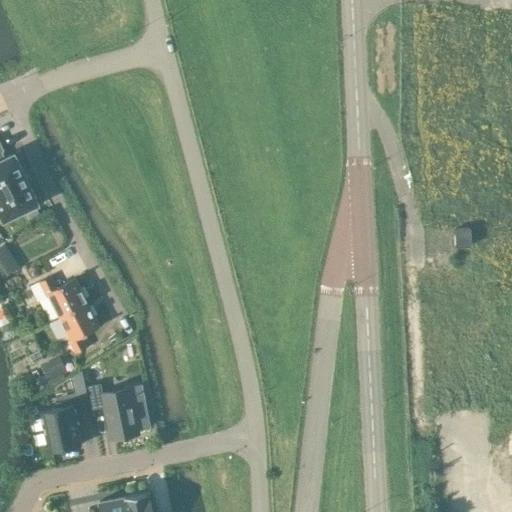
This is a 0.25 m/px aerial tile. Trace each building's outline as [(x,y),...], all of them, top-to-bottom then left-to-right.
[(0,144),(0,213),(3,220),(38,203),(14,153),(4,158),(0,150),(2,149),(0,144)] [(35,208),(26,214),(31,222),(40,216),(35,208)] [(470,228),(455,228),(456,245),(471,245),(470,228)] [(5,242),(0,245),(0,279),(21,266),(5,242)] [(61,316),(87,303),(74,278),(56,287),(50,275),(30,285),(37,300),(50,294),(61,316)] [(98,327),(87,303),(61,316),(73,340),(69,341),(74,352),(86,346),(81,336),(98,327)] [(59,355),(41,364),(49,381),(68,372),(59,355)] [(101,382),(88,385),(92,409),(105,406),(111,438),(138,433),(129,387),(103,392),(101,382)] [(89,424),(83,394),(55,400),(56,406),(39,410),(48,451),(81,444),(78,426),(89,424)] [(152,511),(148,490),(124,495),(127,511),(152,511)] [(127,511),(124,495),(99,500),(101,511),(127,511)]
